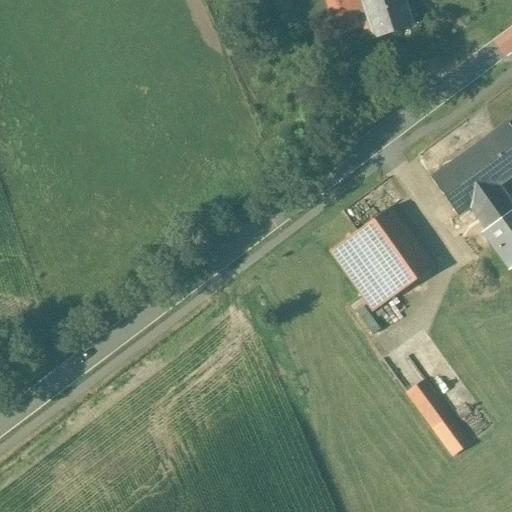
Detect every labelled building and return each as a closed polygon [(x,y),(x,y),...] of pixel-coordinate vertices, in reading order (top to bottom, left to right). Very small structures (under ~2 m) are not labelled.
[(326,0),(337,32),(356,26),(352,14),(366,10),(363,0),(326,0)] [(363,0),(366,10),(375,37),(409,26),(401,0),(363,0)] [(511,149),(498,130),(431,178),(457,215),(472,204),(489,229),(511,212),(511,209),(496,187),(511,175),(511,149)] [(357,232),(368,249),(377,261),(411,237),(391,208),(357,232)] [(511,212),(489,229),(485,232),(495,245),(511,268),(511,266),(511,265),(511,264),(511,263),(511,212)] [(368,249),(357,232),(345,241),(356,257),(368,249)] [(411,237),(377,261),(399,293),(434,269),(411,237)] [(368,249),(356,257),(345,241),(331,251),(363,297),(373,312),(399,293),(377,261),(368,249)] [(453,460),(468,451),(428,382),(413,391),(453,460)]
